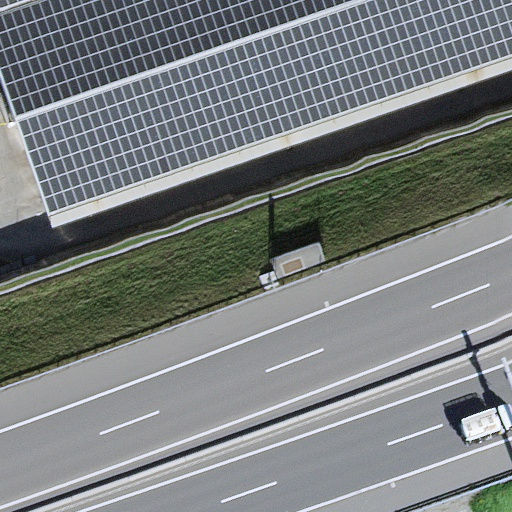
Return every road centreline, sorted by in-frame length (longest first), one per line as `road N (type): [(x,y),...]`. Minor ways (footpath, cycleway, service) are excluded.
road 1 (motorway): [(511,273),(0,467)]
road 2 (motorway): [(196,511),(511,399)]
